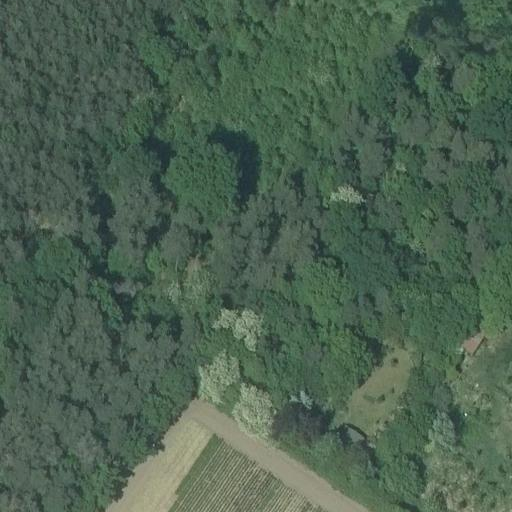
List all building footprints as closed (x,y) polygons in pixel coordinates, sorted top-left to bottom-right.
[(310,326),(338,325),(338,314),(309,315),(310,326)] [(405,315),(393,316),(394,326),(406,325),(405,315)] [(472,328),(465,337),(479,347),(486,339),(472,328)] [(464,354),(457,349),(452,357),(459,362),(464,354)] [(339,438),(335,434),(322,451),(346,468),(358,452),(339,438)]
